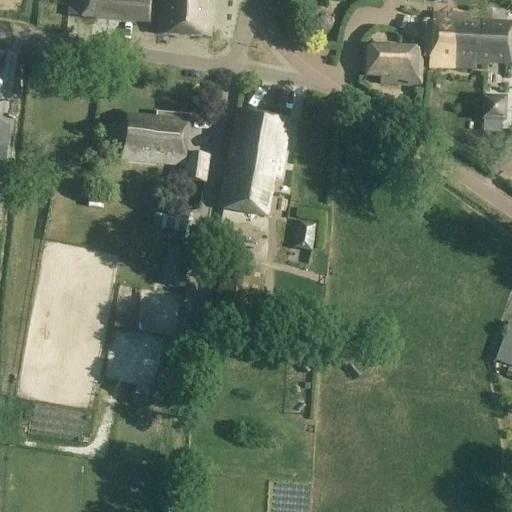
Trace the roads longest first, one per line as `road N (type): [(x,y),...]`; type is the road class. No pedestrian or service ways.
road 1 (unclassified): [(180,407),(232,69)]
road 2 (residential): [(0,33),(232,69)]
road 3 (unclassified): [(511,211),(325,86)]
